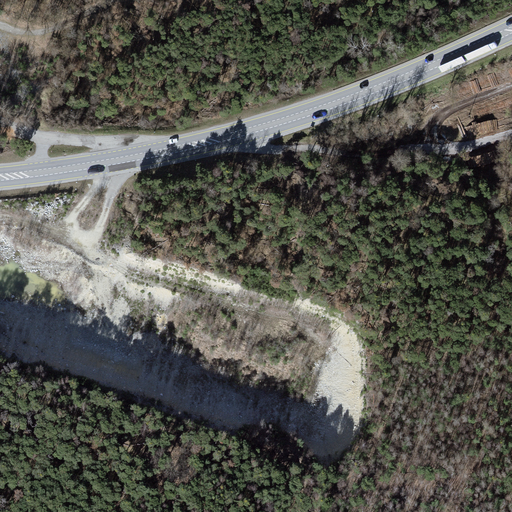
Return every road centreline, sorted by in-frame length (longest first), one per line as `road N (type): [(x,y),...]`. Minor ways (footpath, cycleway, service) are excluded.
road 1 (motorway): [(0,303),(511,474)]
road 2 (primary): [(511,29),(373,93),(260,127),(155,155),(0,177)]
road 3 (motorway): [(511,415),(0,256)]
road 4 (track): [(511,134),(464,148),(387,154),(261,148),(225,136)]
road 5 (track): [(0,122),(155,155)]
